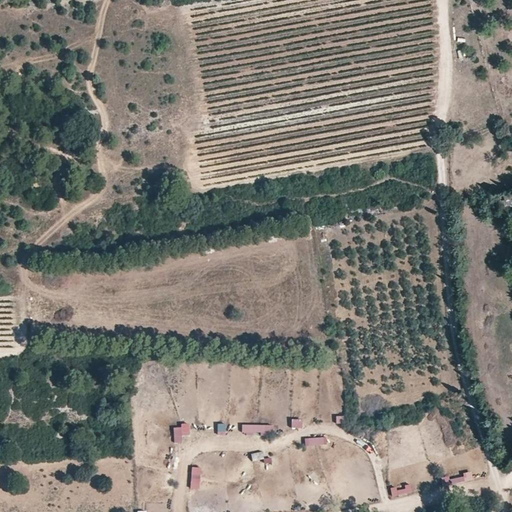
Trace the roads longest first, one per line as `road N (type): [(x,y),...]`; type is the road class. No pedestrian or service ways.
road 1 (track): [(504,511),(503,483),(464,374),(446,248),(442,0)]
road 2 (track): [(503,483),(348,511)]
